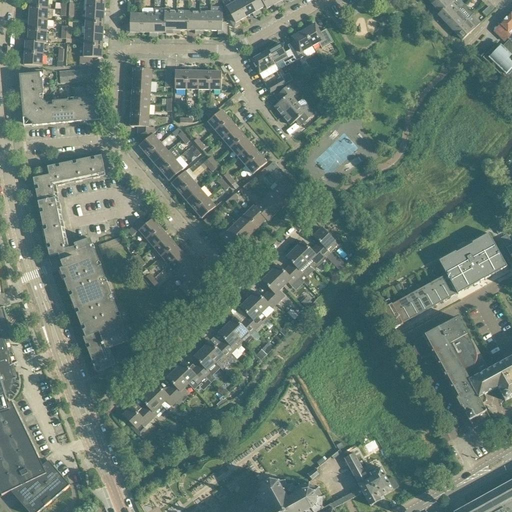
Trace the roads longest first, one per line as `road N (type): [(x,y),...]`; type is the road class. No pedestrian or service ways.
road 1 (tertiary): [(123,511),(41,297),(3,149)]
road 2 (residential): [(497,285),(403,336),(473,476)]
road 3 (residential): [(113,138),(240,292)]
road 4 (residential): [(240,292),(121,403)]
road 5 (tertiary): [(3,149),(6,0)]
